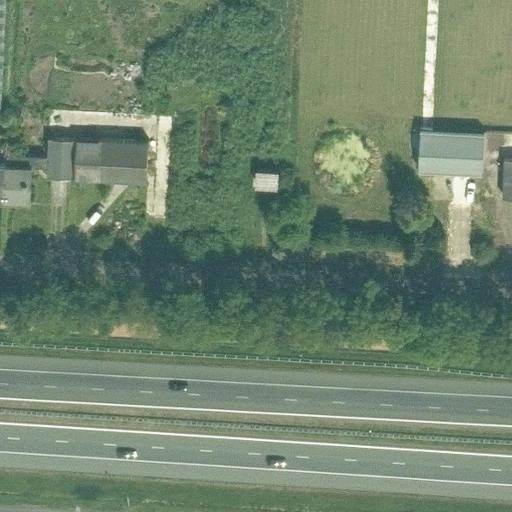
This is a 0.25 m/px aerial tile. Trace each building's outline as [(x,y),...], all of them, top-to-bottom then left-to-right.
[(486,130),(485,130),(419,127),(417,168),(484,171),(486,130)] [(50,136),(49,154),(49,165),(48,173),(139,178),(147,178),(149,141),(50,136)] [(49,165),(49,154),(8,152),(8,162),(6,197),(32,198),(34,164),(49,165)] [(0,197),(6,197),(8,162),(0,161),(0,197)] [(277,184),(278,168),(258,167),(257,183),(277,184)]
